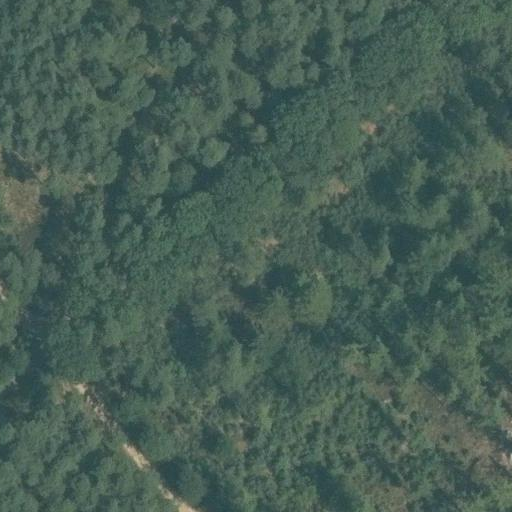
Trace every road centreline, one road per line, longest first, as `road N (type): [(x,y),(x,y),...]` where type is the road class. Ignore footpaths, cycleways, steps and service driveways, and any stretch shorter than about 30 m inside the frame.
road 1 (track): [(460,0),(45,343)]
road 2 (track): [(45,343),(190,511)]
